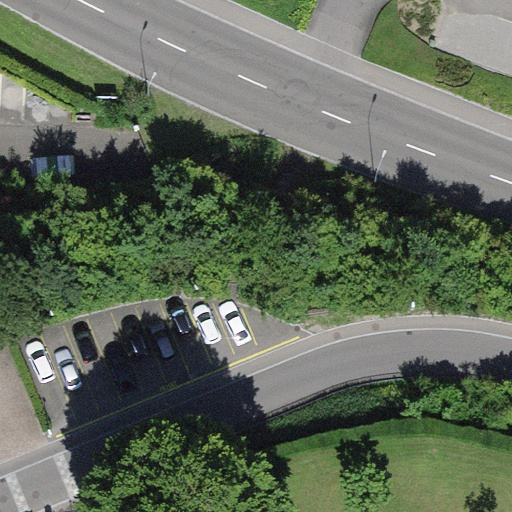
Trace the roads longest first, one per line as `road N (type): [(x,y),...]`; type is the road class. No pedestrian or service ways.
road 1 (residential): [(0,504),(369,355),(444,345),(511,358)]
road 2 (primary): [(75,0),(320,107),(511,177)]
